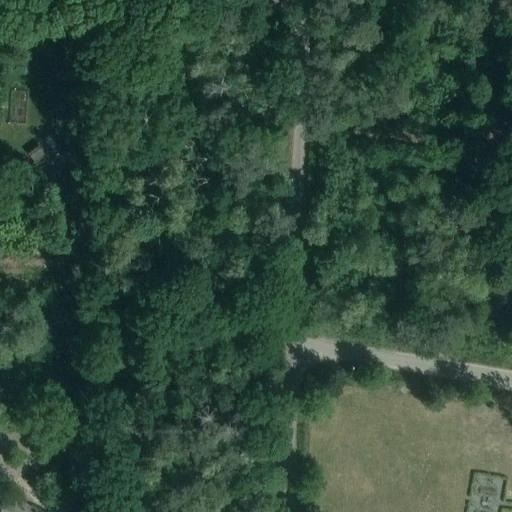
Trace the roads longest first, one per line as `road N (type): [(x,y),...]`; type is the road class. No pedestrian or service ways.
road 1 (unclassified): [(291,346),(303,39),(293,0)]
road 2 (unclassified): [(511,380),(291,346)]
road 3 (unclassified): [(283,511),(291,346)]
